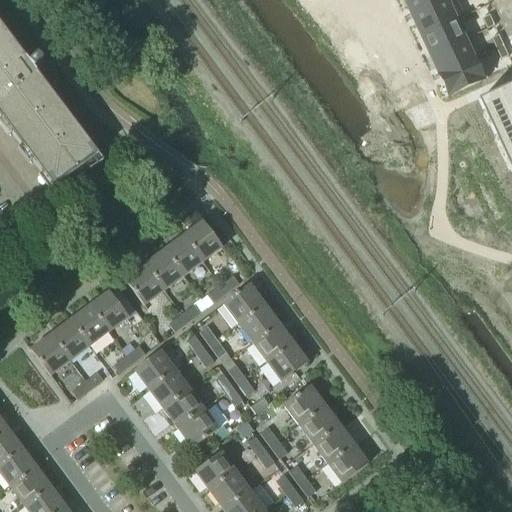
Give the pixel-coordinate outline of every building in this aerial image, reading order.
[(403,0),(411,16),(446,0),(403,0)] [(455,0),(446,0),(411,16),(420,36),(463,16),(455,0)] [(489,15),(481,18),(486,29),(493,26),(489,15)] [(463,16),(420,36),(429,55),(468,38),(459,19),(463,17),(463,16)] [(0,118),(53,189),(97,156),(0,25),(0,118)] [(498,35),(490,38),(495,49),(503,45),(498,35)] [(468,38),(429,55),(438,75),(477,57),(468,38)] [(503,45),(495,49),(500,59),(507,56),(503,45)] [(477,57),(438,75),(448,95),(486,78),(477,57)] [(477,105),(474,106),(479,117),(482,115),(489,130),(486,131),(491,142),(494,140),(509,174),(507,175),(511,186),(511,185),(511,85),(476,103),(477,105)] [(201,222),(182,237),(201,263),(221,249),(201,222)] [(182,237),(162,251),(182,278),(201,263),(182,237)] [(162,251),(143,266),(163,292),(182,278),(162,251)] [(143,266),(123,280),(143,307),(148,313),(157,305),(153,299),(163,292),(143,266)] [(225,295),(238,285),(232,277),(219,287),(225,295)] [(248,285),(248,286),(222,305),(237,325),(263,305),(248,285)] [(219,287),(206,296),(212,304),(225,295),(219,287)] [(107,334),(127,319),(107,292),(88,307),(107,334)] [(237,325),(251,344),(277,324),(263,305),(237,325)] [(199,314),(193,306),(181,316),(186,324),(199,314)] [(88,348),(107,334),(88,307),(68,322),(88,348)] [(181,316),(168,325),(173,333),(186,324),(181,316)] [(69,362),(88,348),(68,322),(49,336),(69,362)] [(292,344),(277,324),(251,344),(265,363),(292,344)] [(168,325),(163,329),(169,337),(173,333),(168,325)] [(206,327),(198,333),(207,346),(216,340),(206,327)] [(237,332),(233,328),(216,341),(216,340),(207,346),(217,359),(225,353),(220,346),(237,332)] [(30,351),(49,377),(69,362),(49,336),(30,351)] [(203,350),(193,337),(185,343),(195,356),(203,350)] [(265,363),(280,383),(306,364),(292,344),(265,363)] [(138,347),(125,357),(131,365),(144,356),(138,347)] [(204,369),(212,363),(203,350),(195,356),(204,369)] [(174,372),(159,352),(133,371),(148,391),(174,372)] [(125,357),(112,366),(118,375),(131,365),(125,357)] [(234,366),(226,372),(236,385),(244,379),(243,379),(234,366)] [(188,391),(174,372),(148,391),(162,411),(188,391)] [(90,391),(102,382),(96,374),(84,383),(90,391)] [(231,389),(222,376),(214,382),(224,395),(231,389)] [(244,379),(236,385),(245,398),(253,392),(247,385),(244,379)] [(84,383),(71,393),(76,401),(90,391),(84,383)] [(324,407),(309,387),(282,406),(297,426),(324,407)] [(233,407),(241,401),(231,389),(224,395),(233,407)] [(202,410),(188,391),(162,411),(176,430),(202,410)] [(249,407),(254,415),(267,405),(262,398),(249,407)] [(202,410),(176,430),(191,450),(210,436),(216,443),(228,434),(221,426),(227,422),(215,405),(204,413),(202,410)] [(338,426),(324,407),(297,426),(311,446),(338,426)] [(352,445),(338,426),(311,446),(326,465),(352,445)] [(277,442),(267,429),(259,434),(269,447),(277,442)] [(0,464),(21,449),(6,430),(0,434),(0,464)] [(263,451),(254,438),(246,444),(255,457),(263,451)] [(278,460),(286,454),(277,442),(269,447),(278,460)] [(326,465),(341,485),(367,465),(352,445),(326,465)] [(0,476),(8,488),(35,468),(21,449),(0,464),(0,476)] [(265,470),(273,464),(263,451),(255,457),(265,470)] [(234,473),(219,453),(193,473),(208,492),(234,473)] [(296,467),(288,473),(297,486),(305,480),(296,467)] [(23,507),(49,487),(35,468),(8,488),(23,507)] [(249,492),(234,473),(208,492),(222,511),(249,492)] [(282,477),(274,483),(284,495),(292,489),(282,477)] [(315,493),(305,480),(297,486),(307,499),(315,493)] [(26,511),(55,511),(63,506),(49,487),(23,507),(26,511)] [(284,495),(294,508),(302,502),(292,489),(284,495)] [(222,511),(261,511),(263,511),(249,492),(222,511)]
